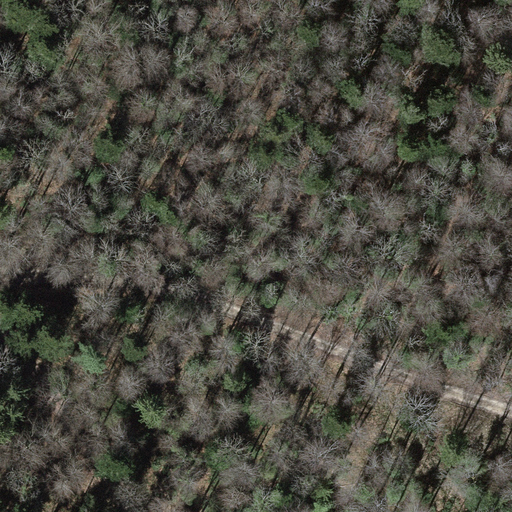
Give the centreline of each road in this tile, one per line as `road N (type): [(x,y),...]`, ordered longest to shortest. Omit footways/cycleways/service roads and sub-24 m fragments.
road 1 (track): [(511,403),(262,320),(0,279)]
road 2 (track): [(0,254),(55,237),(339,203),(511,161)]
road 3 (track): [(139,511),(0,332)]
